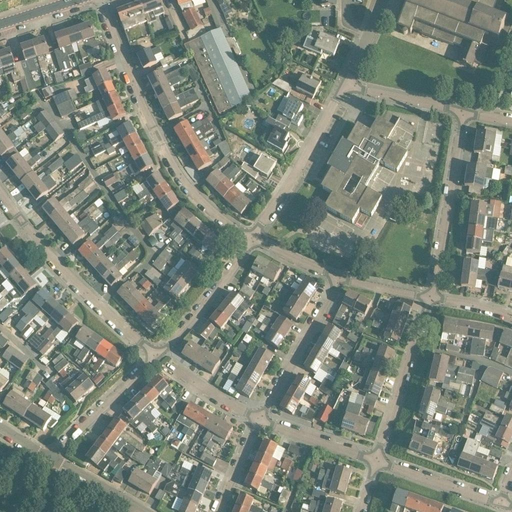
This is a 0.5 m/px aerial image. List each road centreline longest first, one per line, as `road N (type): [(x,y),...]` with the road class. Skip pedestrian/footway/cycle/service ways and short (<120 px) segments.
road 1 (residential): [(253,238),(211,211),(179,175),(100,0)]
road 2 (residential): [(155,358),(70,278),(0,192)]
road 3 (residential): [(429,298),(464,112)]
road 4 (residential): [(253,238),(344,84)]
road 5 (residential): [(374,462),(429,298)]
road 6 (residential): [(339,279),(258,420)]
road 7 (residential): [(155,358),(253,238)]
road 8 (residential): [(155,358),(48,458)]
road 9 (residential): [(498,504),(374,462)]
road 10 (residential): [(374,462),(258,420)]
road 11 (residential): [(464,112),(344,84)]
